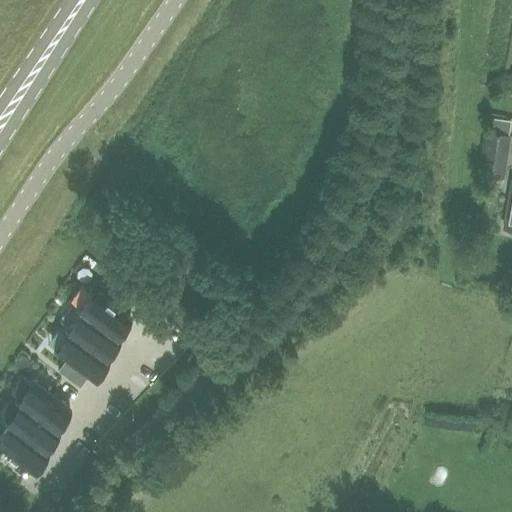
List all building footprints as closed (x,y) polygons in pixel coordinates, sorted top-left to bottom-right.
[(503,176),(509,134),(484,130),(478,172),(503,176)] [(166,265),(187,284),(201,267),(188,255),(183,260),(176,253),(166,265)] [(116,299),(75,273),(63,293),(106,321),(107,321),(103,319),(116,299)] [(106,321),(63,293),(62,294),(66,296),(53,315),(97,343),(98,343),(94,341),(106,321)] [(56,318),(44,338),(84,364),(97,343),(53,315),(53,316),(56,318)] [(113,338),(80,375),(112,403),(144,366),(113,338)] [(17,366),(4,386),(54,418),(55,418),(51,416),(64,396),(17,366)] [(7,389),(0,399),(0,411),(1,413),(45,440),(42,438),(54,418),(4,386),(3,387),(7,389)] [(0,421),(0,440),(32,461),(45,440),(1,413),(4,415),(0,421)]
